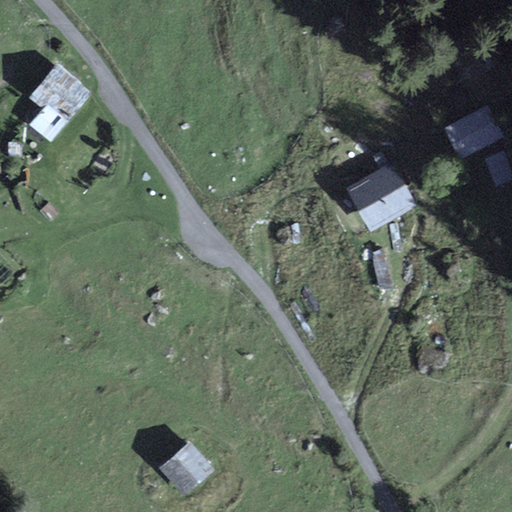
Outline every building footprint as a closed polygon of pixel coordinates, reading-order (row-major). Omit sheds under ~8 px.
[(89,97),(52,66),(24,98),(38,110),(27,122),(51,142),(89,97)] [(495,105),(441,126),(454,159),(508,138),(495,105)] [(497,179),(511,172),(511,171),(501,144),(486,150),(497,179)] [(388,170),(350,188),(368,226),(407,208),(388,170)] [(185,442),(153,468),(178,498),(210,472),(185,442)]
